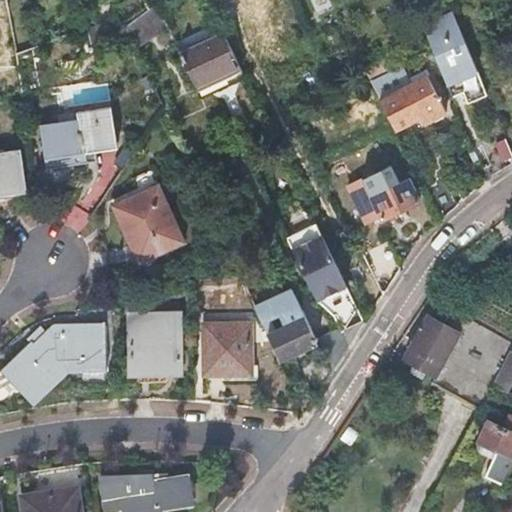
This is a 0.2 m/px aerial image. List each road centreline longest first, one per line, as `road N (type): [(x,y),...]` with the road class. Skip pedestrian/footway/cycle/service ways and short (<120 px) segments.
road 1 (residential): [(296,453),(433,257),(511,186)]
road 2 (residential): [(296,453),(170,427),(0,444)]
road 3 (unknown): [(353,376),(234,132)]
